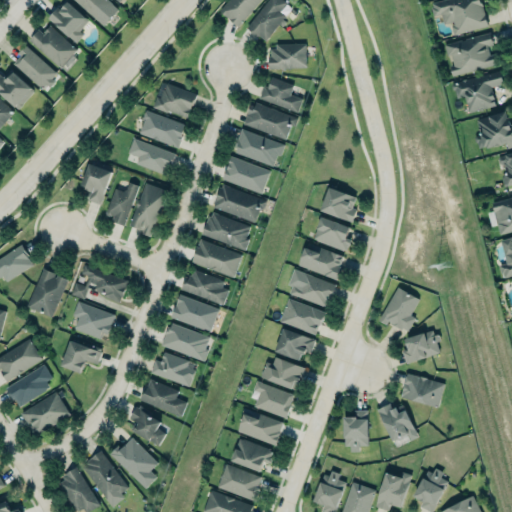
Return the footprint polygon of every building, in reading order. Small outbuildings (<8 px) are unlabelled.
[(48,16),(76,41),(83,33),(79,30),(88,19),(67,0),(62,0),(59,5),(61,8),(60,8),(58,6),(48,16)] [(73,0),(107,0),(111,3),(106,8),(111,12),(105,19),(102,16),(98,21),(73,0)] [(219,8),(226,0),(259,0),(237,25),(219,8)] [(285,15),(264,41),(246,26),(267,0),(283,0),(285,1),(279,10),(285,15)] [(431,1),(434,0),(481,0),(488,24),(453,33),(450,24),(453,23),(452,20),(442,22),(440,13),(432,15),(430,6),(432,6),(431,1)] [(59,68),(76,49),(49,24),(42,32),(38,28),(28,39),(59,68)] [(442,42),(490,29),(494,44),(488,46),(490,51),(495,50),(498,61),(496,62),(496,63),(451,76),(442,42)] [(11,62),(40,88),(44,84),(47,86),(52,81),(48,78),(55,70),(22,40),(15,48),(20,52),(11,62)] [(305,44),(267,45),(268,68),(306,67),(305,44)] [(451,82),(499,69),(503,82),(490,85),(495,104),(486,105),(482,107),(482,109),(479,109),(478,108),(468,111),(465,94),(457,97),(454,88),(451,88),(450,82),(451,82)] [(0,92),(0,73),(5,78),(12,70),(32,88),(33,91),(17,108),(0,92)] [(297,111),(301,98),(289,94),(293,84),(270,77),(267,86),(262,84),(258,98),(297,111)] [(186,119),(196,94),(163,81),(154,106),(186,119)] [(0,98),(0,125),(13,111),(0,98)] [(255,101),(297,117),(294,125),(291,124),(285,139),(243,123),(250,105),(253,106),(255,101)] [(177,147),(185,124),(146,109),(137,132),(177,147)] [(511,146),(511,125),(510,126),(506,110),(476,118),(480,135),(474,136),(477,149),(505,143),(506,148),(511,146)] [(240,127),(234,145),(237,146),(235,151),(273,165),(277,154),(280,155),(284,143),(240,127)] [(133,136),(174,153),(165,174),(136,163),(139,155),(127,151),(133,136)] [(504,152),(511,150),(511,183),(503,186),(500,176),(504,175),(503,172),(505,172),(503,163),(500,164),(499,163),(498,162),(497,158),(500,155),(504,154),(504,152)] [(230,154),(221,178),(261,193),(270,170),(230,154)] [(112,171),(99,203),(87,199),(90,190),(85,187),(86,185),(80,183),(88,162),(112,171)] [(114,187),(103,217),(123,224),(138,185),(127,181),(124,191),(114,187)] [(145,182),(166,189),(162,200),(163,201),(160,209),(159,210),(158,212),(159,214),(155,223),(153,224),(149,235),(141,232),(142,229),(129,224),(145,182)] [(255,222),(263,198),(219,184),(212,207),(255,222)] [(329,186),(356,196),(352,206),(356,208),(351,221),(320,209),(329,186)] [(498,233),(511,229),(511,195),(490,201),(498,233)] [(212,212),(249,226),(245,237),(248,238),(244,250),(200,234),(205,221),(206,221),(208,215),(210,216),(212,212)] [(312,237),(321,214),(351,225),(347,236),(353,238),(350,245),(349,245),(347,250),(344,249),(343,250),(326,244),(325,245),(316,242),(316,240),(315,240),(316,238),(312,237)] [(511,237),(511,236),(499,239),(505,262),(498,264),(500,272),(502,272),(503,276),(511,273),(511,237)] [(190,261),(233,277),(242,254),(200,237),(197,245),(196,245),(195,248),(190,261)] [(344,256),(306,242),(297,265),(335,279),(344,256)] [(6,280),(32,264),(20,244),(0,256),(0,276),(2,275),(6,280)] [(84,263),(128,280),(122,296),(120,295),(118,301),(102,295),(103,293),(96,290),(94,287),(95,284),(89,281),(83,298),(70,293),(75,281),(84,285),(87,279),(85,274),(80,272),(84,263)] [(179,289),(184,275),(187,276),(191,266),(225,279),(223,285),(230,288),(223,306),(179,289)] [(51,317),(67,278),(41,268),(25,306),(51,317)] [(335,283),(293,269),(286,292),(327,306),(335,283)] [(397,285),(418,298),(409,314),(414,317),(409,327),(407,328),(404,328),(402,327),(401,328),(389,322),(390,321),(387,319),(385,323),(378,319),(397,285)] [(170,317),(210,331),(218,308),(178,294),(170,317)] [(288,297),(279,320),(314,333),(318,323),(320,324),(325,311),(288,297)] [(77,301),(114,313),(107,333),(101,331),(99,337),(74,328),(75,324),(70,322),(77,301)] [(203,359),(209,334),(167,323),(160,347),(203,359)] [(314,338),(282,328),(274,351),(298,359),(301,350),(310,353),(314,338)] [(405,337),(432,328),(434,334),(436,333),(437,333),(439,340),(436,341),(439,351),(406,362),(402,350),(404,349),(404,351),(408,349),(405,337)] [(0,372),(0,355),(28,338),(42,358),(5,381),(0,372)] [(87,342),(101,347),(100,350),(101,351),(96,364),(85,360),(83,365),(82,365),(80,372),(60,364),(70,340),(86,345),(87,342)] [(153,359),(149,374),(189,384),(195,360),(162,353),(160,360),(153,359)] [(304,367),(274,356),(271,363),(265,361),(259,377),(295,390),(304,367)] [(43,363),(52,377),(46,381),(49,386),(18,405),(14,398),(12,399),(4,387),(43,363)] [(443,382),(406,373),(400,397),(437,406),(443,382)] [(149,378),(178,390),(175,396),(187,401),(180,416),(139,399),(141,392),(143,393),(149,378)] [(256,380),(293,393),(289,404),(290,404),(285,417),(253,405),(258,391),(253,389),(256,380)] [(69,413),(54,390),(20,413),(34,436),(69,413)] [(416,436),(403,403),(390,409),(388,404),(377,408),(392,445),(416,436)] [(156,428),(160,421),(136,406),(128,417),(137,423),(133,430),(158,446),(166,434),(156,428)] [(244,413),(237,430),(275,444),(280,431),(278,431),(282,421),(249,409),(247,414),(244,413)] [(344,416),(345,451),(359,451),(359,445),(367,445),(367,409),(354,409),(354,416),(344,416)] [(108,453),(144,487),(155,475),(149,470),(157,462),(131,436),(120,447),(117,444),(108,453)] [(230,460),(259,470),(263,460),(268,462),(270,457),(269,456),(272,450),(269,449),(269,448),(242,438),(242,439),(239,437),(230,460)] [(127,486),(121,492),(124,496),(123,497),(111,506),(82,467),(86,464),(85,461),(100,450),(127,486)] [(225,462),(260,476),(257,486),(259,487),(254,500),(216,486),(225,462)] [(77,511),(58,482),(64,479),(61,475),(75,467),(99,505),(87,511),(85,511),(83,508),(77,511)] [(435,467),(443,471),(440,476),(448,480),(431,511),(420,505),(423,500),(413,495),(427,469),(432,472),(435,467)] [(321,509),(329,511),(334,511),(345,481),(337,478),(338,475),(324,470),(313,501),(323,504),(321,509)] [(402,471),(400,476),(386,471),(375,505),(388,509),(390,503),(401,506),(411,474),(402,471)] [(367,511),(374,493),(374,488),(352,480),(340,511),(367,511)] [(249,511),(252,505),(210,489),(201,511),(249,511)] [(437,511),(471,494),(480,511),(437,511)] [(0,511),(0,502),(4,501),(8,511),(18,509),(19,511),(0,511)]
